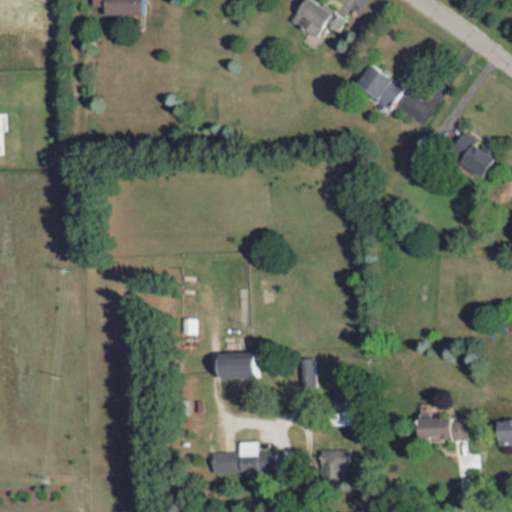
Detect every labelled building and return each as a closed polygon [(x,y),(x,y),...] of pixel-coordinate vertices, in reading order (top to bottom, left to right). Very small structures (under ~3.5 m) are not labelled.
[(337,34),(346,19),(311,0),(304,0),(300,6),(298,5),(288,24),(321,43),(328,29),(337,34)] [(352,84),(388,108),(403,87),(367,62),(352,84)] [(257,354),(233,354),(233,367),(228,367),(228,376),(257,376),(257,354)] [(462,418),(412,418),(412,439),(462,439),(462,418)] [(511,443),(511,419),(491,419),(491,443),(511,443)] [(238,444),(240,456),(257,454),(255,441),(238,444)]
